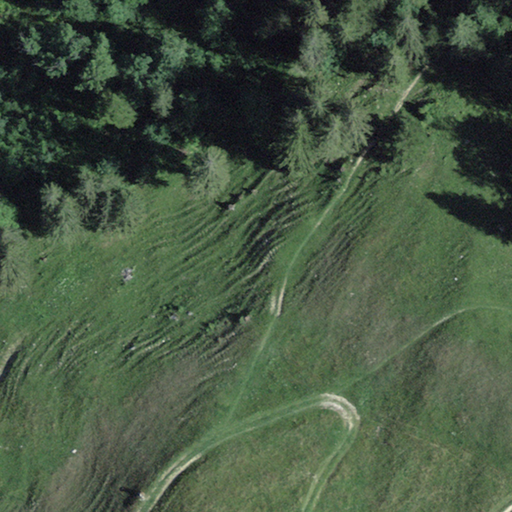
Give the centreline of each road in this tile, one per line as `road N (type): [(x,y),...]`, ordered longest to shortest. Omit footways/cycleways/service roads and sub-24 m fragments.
road 1 (track): [(215,440),(311,401),(337,400)]
road 2 (track): [(317,511),(351,426),(337,400)]
